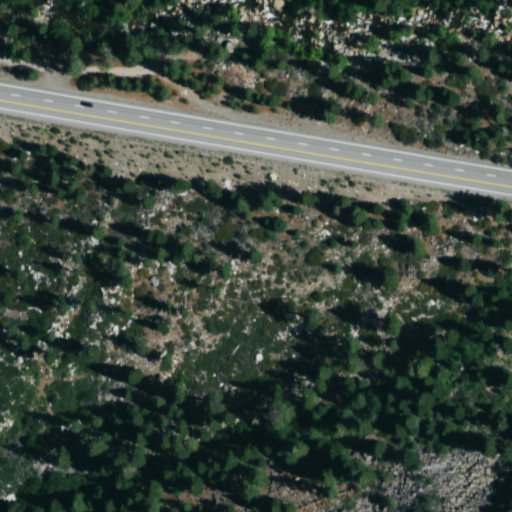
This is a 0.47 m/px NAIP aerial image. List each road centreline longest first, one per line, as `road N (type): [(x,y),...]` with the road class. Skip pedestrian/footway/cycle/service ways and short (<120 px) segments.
road 1 (primary): [(0,98),(511,185)]
road 2 (track): [(211,135),(202,109),(153,75),(0,57)]
